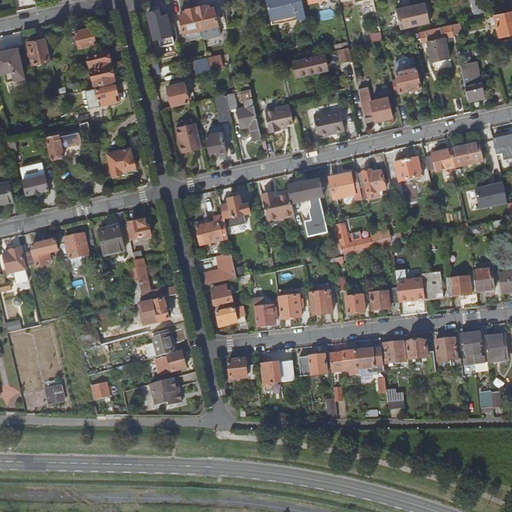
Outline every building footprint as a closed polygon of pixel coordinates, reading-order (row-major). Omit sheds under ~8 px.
[(267,0),(272,22),(288,18),(289,22),(307,18),(302,0),(267,0)] [(471,0),(475,15),(485,13),(482,0),(471,0)] [(402,29),(432,23),(427,3),(398,10),(402,29)] [(217,15),(216,8),(208,10),(207,6),(198,8),(202,30),(210,28),(220,26),(226,24),(224,13),(217,15)] [(194,32),(202,30),(198,8),(188,10),(189,14),(181,16),(185,33),(194,32)] [(176,44),(169,16),(163,18),(161,11),(149,14),(156,38),(161,41),(163,47),(176,44)] [(511,11),(495,16),(497,23),(495,24),(496,27),(498,27),(500,37),(511,34),(511,11)] [(460,24),(453,25),(455,32),(461,31),(460,24)] [(220,26),(210,28),(211,36),(221,33),(220,26)] [(443,27),(427,31),(430,43),(445,39),(443,27)] [(94,29),(78,33),(81,48),(98,44),(94,29)] [(194,32),(185,33),(187,41),(196,39),(194,32)] [(34,65),(53,61),(48,40),(30,44),(34,65)] [(353,61),(350,49),(339,51),(342,64),(353,61)] [(9,55),(8,52),(0,53),(0,75),(6,74),(8,83),(26,79),(20,52),(9,55)] [(93,71),(113,67),(110,52),(90,56),(93,71)] [(295,62),(297,72),(325,65),(323,56),(295,62)] [(400,60),(400,61),(397,61),(396,63),(396,64),(398,72),(397,72),(399,80),(393,81),(396,94),(422,88),(418,68),(417,68),(415,60),(415,59),(414,58),(410,58),(409,58),(408,57),(406,57),(404,57),(403,57),(401,59),(400,60)] [(462,66),(470,100),(486,96),(478,62),(462,66)] [(210,65),(211,71),(220,70),(219,63),(210,65)] [(203,73),(211,71),(210,65),(202,67),(203,73)] [(113,67),(93,71),(96,86),(117,82),(113,67)] [(185,83),(169,87),(174,106),(190,102),(185,83)] [(98,88),(87,91),(91,109),(121,102),(117,86),(98,90),(98,88)] [(359,89),(366,119),(376,116),(377,121),(393,117),(389,97),(372,101),(369,87),(359,89)] [(253,97),(252,89),(242,92),(244,100),(253,97)] [(227,96),(231,111),(238,109),(235,94),(227,96)] [(233,120),(231,111),(227,96),(227,95),(217,97),(216,98),(222,123),(233,120)] [(285,126),(295,124),(291,105),(267,110),(271,132),(281,130),(281,129),(286,128),(285,126)] [(255,141),(263,139),(256,107),(238,111),(243,129),(252,127),(255,141)] [(314,116),(319,136),(345,131),(341,110),(314,116)] [(183,154),(204,149),(198,123),(177,128),(183,154)] [(63,147),(77,144),(82,143),(79,133),(60,137),(59,132),(52,134),(52,136),(48,138),(53,160),(65,157),(64,152),(63,147)] [(208,136),(211,153),(218,152),(219,156),(220,156),(222,157),(226,157),(227,154),(228,154),(224,133),(208,136)] [(511,136),(494,141),(498,156),(504,155),(506,161),(511,159),(511,136)] [(451,148),(456,168),(484,162),(481,144),(459,149),(458,146),(451,148)] [(443,171),(456,168),(451,148),(444,149),(445,152),(440,153),(433,155),(437,172),(443,171)] [(135,159),(134,159),(132,149),(109,155),(114,176),(116,176),(117,178),(121,177),(122,174),(124,174),(123,171),(137,168),(137,167),(138,165),(138,161),(135,161),(135,159)] [(406,162),(396,164),(400,182),(423,178),(418,159),(406,162)] [(44,165),(23,170),(28,196),(50,191),(44,165)] [(375,174),(374,171),(364,173),(371,200),(382,198),(381,192),(387,190),(383,172),(375,174)] [(358,201),(364,200),(357,174),(345,176),(346,180),(332,182),(337,201),(357,197),(358,201)] [(299,185),(303,203),(324,197),(320,180),(299,185)] [(0,184),(0,205),(15,202),(11,182),(0,184)] [(505,182),(476,187),(480,208),(509,203),(505,182)] [(293,205),(303,203),(299,185),(289,187),(290,190),(291,195),(293,205)] [(296,217),(293,205),(291,195),(276,198),(275,195),(263,198),(268,223),(296,217)] [(224,217),(224,219),(233,216),(234,223),(242,221),(242,217),(251,215),(249,206),(243,207),(241,198),(230,201),(230,204),(221,206),(224,217)] [(229,240),(224,219),(224,217),(218,219),(219,223),(198,228),(202,246),(229,240)] [(197,223),(198,228),(219,223),(218,219),(197,223)] [(127,227),(131,242),(153,237),(151,227),(149,228),(147,221),(130,225),(130,226),(127,227)] [(342,255),(375,248),(373,240),(365,241),(365,242),(354,245),(350,226),(339,229),(339,232),(343,249),(341,249),(342,255)] [(120,227),(100,231),(106,257),(126,252),(120,227)] [(395,246),(395,245),(393,238),(391,231),(372,235),(373,240),(375,248),(375,250),(394,246),(395,246)] [(404,233),(406,241),(415,238),(413,231),(404,233)] [(89,254),(90,254),(85,235),(66,239),(73,270),(92,266),(89,254)] [(34,253),(37,265),(38,268),(47,266),(46,263),(53,262),(51,255),(59,253),(56,241),(33,247),(34,253)] [(22,249),(11,252),(11,255),(5,256),(9,275),(16,273),(18,285),(30,282),(22,249)] [(329,252),(331,258),(341,256),(340,251),(337,251),(337,250),(329,252)] [(29,267),(37,265),(34,253),(26,255),(29,267)] [(136,262),(143,260),(141,253),(134,255),(136,262)] [(204,287),(238,279),(234,259),(219,262),(221,271),(201,276),(204,287)] [(166,298),(164,290),(164,289),(151,292),(148,279),(143,260),(136,262),(137,267),(140,280),(145,303),(154,301),(166,298)] [(132,282),(140,280),(137,267),(129,269),(132,282)] [(475,272),(477,292),(495,290),(493,270),(475,272)] [(401,303),(427,300),(424,279),(408,281),(407,271),(397,272),(399,288),(401,303)] [(511,273),(500,274),(502,294),(511,293),(511,273)] [(427,300),(427,301),(445,299),(442,274),(424,276),(424,279),(427,300)] [(450,279),(453,298),(472,296),(470,277),(450,279)] [(339,280),(341,293),(347,292),(346,279),(339,280)] [(141,304),(145,303),(140,280),(132,282),(137,305),(141,304)] [(10,284),(2,286),(4,293),(11,291),(10,284)] [(177,296),(180,295),(178,287),(164,290),(166,298),(177,296)] [(218,312),(235,307),(234,302),(232,293),(230,294),(228,287),(214,291),(215,297),(214,298),(216,307),(217,306),(218,312)] [(401,304),(401,303),(399,288),(394,289),(392,292),(393,305),(401,304)] [(382,312),(382,311),(391,310),(389,292),(372,294),(374,312),(376,312),(376,313),(382,312)] [(311,295),(313,317),(333,315),(331,293),(311,295)] [(347,298),(349,315),(367,313),(365,296),(347,298)] [(280,299),(282,320),(303,318),(300,297),(280,299)] [(255,301),(258,328),(276,326),(276,317),(278,317),(278,310),(275,310),(274,307),(267,308),(267,307),(265,307),(264,300),(255,301)] [(145,303),(141,304),(147,326),(171,321),(166,301),(155,303),(154,301),(145,303)] [(235,307),(218,312),(219,314),(218,314),(221,328),(248,322),(244,304),(235,307)] [(20,323),(8,326),(10,333),(22,331),(20,323)] [(85,352),(104,346),(100,333),(81,338),(85,352)] [(154,339),(156,345),(159,358),(176,353),(172,334),(154,339)] [(472,335),(476,365),(484,364),(481,344),(483,343),(482,334),(472,335)] [(468,366),(476,365),(472,335),(462,336),(464,350),(466,349),(468,366)] [(486,338),(489,363),(509,361),(506,336),(486,338)] [(463,368),(462,360),(460,360),(457,339),(437,341),(439,362),(451,361),(452,369),(463,368)] [(427,341),(408,343),(410,360),(429,357),(431,371),(437,371),(435,352),(428,352),(427,341)] [(385,345),(387,364),(407,362),(405,343),(385,345)] [(149,360),(159,358),(156,345),(146,348),(149,360)] [(383,349),(357,353),(359,370),(375,368),(376,373),(386,372),(383,349)] [(162,359),(166,374),(188,369),(184,353),(162,359)] [(360,375),(359,370),(357,353),(331,355),(333,373),(350,371),(351,376),(360,375)] [(321,375),(329,374),(327,356),(300,359),(303,377),(314,376),(314,382),(322,381),(321,375)] [(247,367),(247,360),(230,362),(232,380),(249,379),(249,381),(257,380),(256,366),(247,367)] [(273,384),(283,383),(281,364),(264,366),(267,393),(274,392),(273,384)] [(184,403),(181,391),(178,392),(175,379),(153,385),(158,406),(170,403),(171,406),(184,403)] [(389,393),(388,391),(387,379),(379,379),(381,394),(389,393)] [(92,384),(95,399),(112,396),(109,381),(92,384)] [(150,384),(143,385),(145,397),(152,396),(150,384)] [(63,387),(48,391),(51,407),(67,403),(63,387)] [(335,389),(337,402),(344,401),(343,388),(335,389)] [(389,393),(391,410),(407,408),(405,393),(398,394),(397,390),(388,391),(389,393)] [(484,410),(495,408),(493,394),(492,392),(482,393),(484,410)] [(495,408),(495,409),(501,408),(499,393),(493,394),(495,408)]
